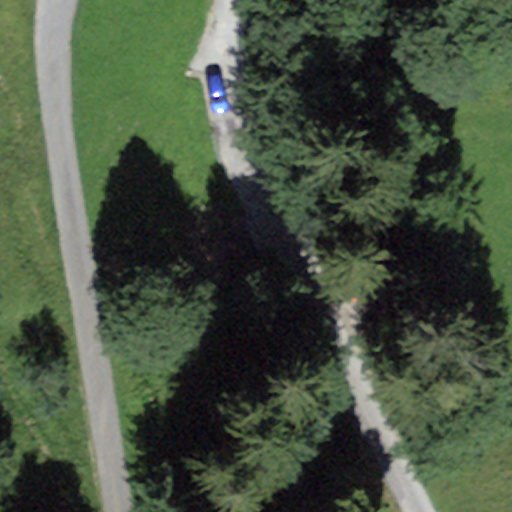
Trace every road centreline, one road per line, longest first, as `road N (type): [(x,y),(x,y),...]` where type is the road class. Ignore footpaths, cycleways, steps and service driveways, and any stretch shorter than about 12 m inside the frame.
road 1 (track): [(237,0),(225,93),(245,186),(415,511)]
road 2 (track): [(119,511),(96,404),(54,85),(57,0)]
